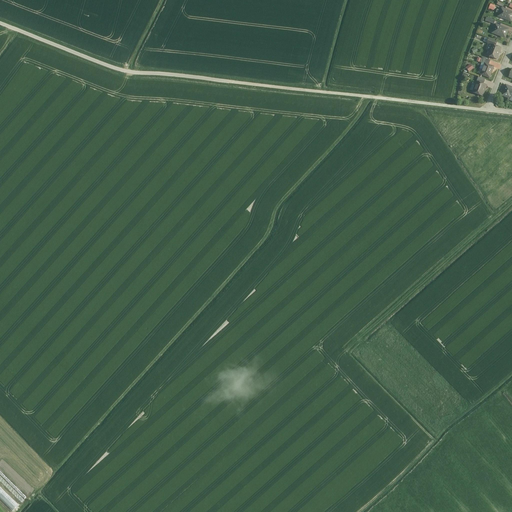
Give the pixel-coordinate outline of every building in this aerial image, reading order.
[(511,11),(502,8),(498,17),(511,23),(511,11)] [(496,24),(492,34),(507,39),(511,30),(496,24)] [(494,46),(489,57),(499,61),(503,49),(497,47),(499,43),(490,39),(488,44),(494,46)] [(482,76),(491,79),(496,67),(486,64),(482,76)] [(474,94),(484,97),(488,86),(478,82),(474,94)] [(511,86),(506,85),(502,97),(510,100),(510,101),(511,102),(511,86)]
